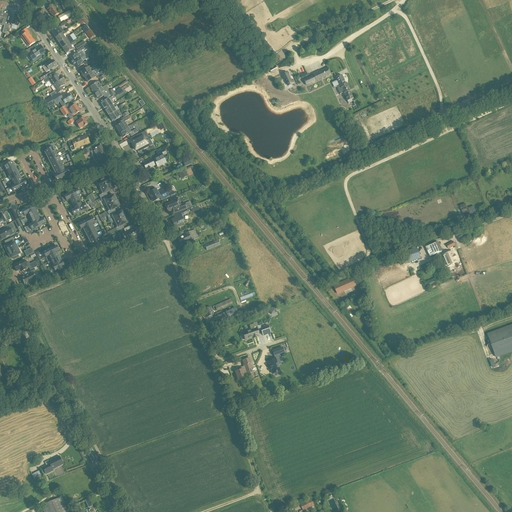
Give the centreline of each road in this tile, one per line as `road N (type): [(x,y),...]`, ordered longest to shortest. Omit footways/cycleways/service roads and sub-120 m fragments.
road 1 (track): [(269,511),(164,237),(14,301)]
road 2 (track): [(511,104),(344,178),(368,247),(356,267)]
road 3 (secondary): [(120,511),(0,273)]
road 4 (residential): [(141,194),(26,11)]
road 5 (residential): [(54,193),(86,257),(73,263),(43,199)]
road 6 (track): [(448,132),(443,93),(400,0)]
